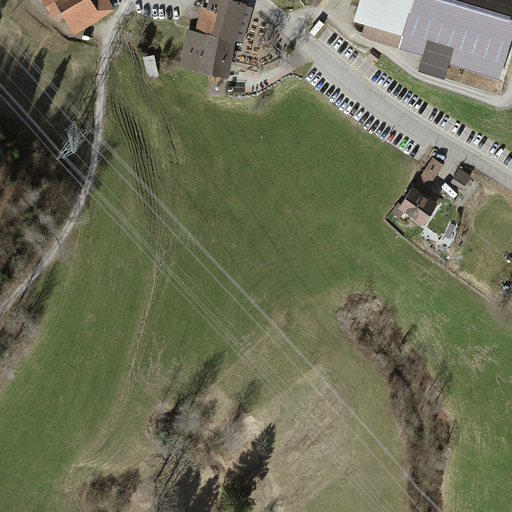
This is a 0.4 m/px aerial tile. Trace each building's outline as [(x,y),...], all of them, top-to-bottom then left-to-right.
[(44,0),(53,14),(63,8),(75,30),(113,8),(108,0),(44,0)] [(207,28),(198,68),(209,71),(229,75),(231,61),(235,41),(243,43),(253,7),(246,5),(246,3),(235,0),(207,0),(206,7),(218,10),(212,29),(207,28)] [(511,0),(359,0),(355,17),(403,31),(398,47),(499,76),(511,30),(511,0)] [(179,64),(198,68),(207,28),(212,29),(218,10),(206,7),(201,6),(194,30),(186,28),(179,64)] [(320,20),(310,32),(315,35),(324,24),(320,20)] [(373,49),(368,55),(377,62),(381,56),(373,49)] [(147,77),(158,76),(155,55),(144,56),(147,77)] [(444,163),(433,156),(414,183),(413,183),(406,192),(399,204),(424,220),(438,198),(431,194),(430,195),(425,192),(444,163)] [(459,167),(451,181),(464,188),(471,174),(459,167)] [(424,226),(418,237),(429,242),(434,232),(424,226)]
